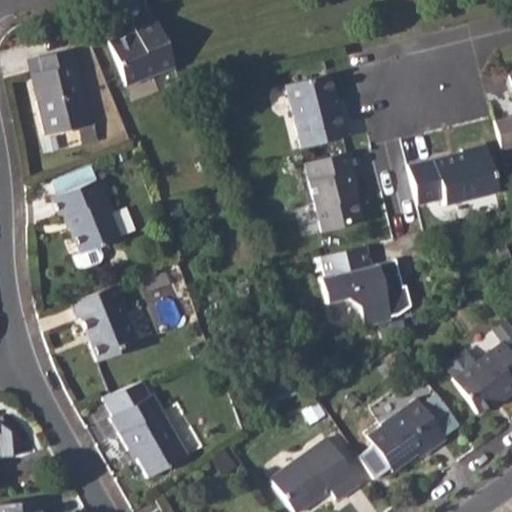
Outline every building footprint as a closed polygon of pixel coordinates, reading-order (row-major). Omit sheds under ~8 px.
[(141,33),(133,37),(111,45),(127,87),(174,69),(155,20),(139,26),(141,33)] [(40,99),(35,100),(42,133),(76,127),(88,125),(72,49),(51,52),(55,69),(35,74),(40,99)] [(322,75),(283,85),(298,147),(338,137),(322,75)] [(461,153),(406,167),(415,201),(440,195),(442,203),(493,191),(482,145),(460,150),(461,153)] [(345,151),(303,162),(321,231),(339,226),(344,220),(358,216),(352,188),(355,187),(345,151)] [(59,217),(60,217),(66,215),(72,229),(69,230),(78,254),(118,239),(102,200),(108,198),(100,178),(52,197),(59,217)] [(363,244),(318,255),(323,275),(316,277),(323,302),(341,298),(356,306),(361,326),(385,320),(371,263),(368,264),(363,244)] [(114,283),(66,301),(73,318),(77,316),(95,360),(117,352),(121,345),(136,339),(114,283)] [(460,348),(439,362),(448,375),(447,376),(472,411),(497,394),(500,396),(511,387),(511,357),(499,339),(469,360),(460,348)] [(182,453),(149,394),(146,395),(139,381),(97,397),(107,416),(105,417),(122,451),(126,449),(141,475),(182,453)] [(380,421),(363,434),(389,470),(419,449),(421,452),(443,437),(413,394),(378,418),(380,421)] [(295,463),(271,481),(294,511),(299,511),(327,493),(334,503),(359,486),(325,439),(294,461),(295,463)] [(3,511),(54,511),(54,499),(2,504),(3,511)]
